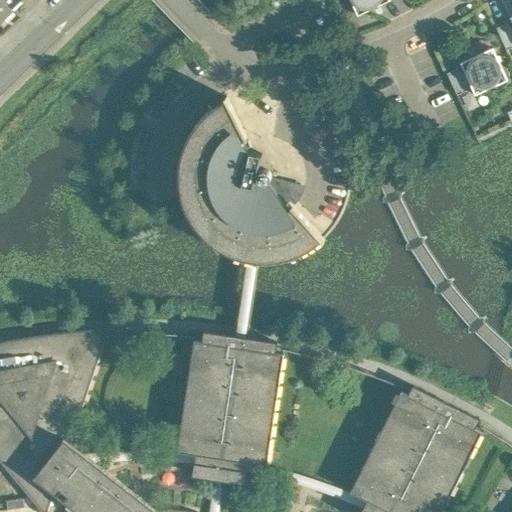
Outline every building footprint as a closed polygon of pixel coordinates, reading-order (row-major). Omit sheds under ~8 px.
[(11,9),(2,0),(0,0),(0,23),(14,10),(12,8),(11,9)] [(20,0),(2,0),(11,9),(12,8),(20,0)] [(350,0),(358,16),(391,0),(390,0),(350,0)] [(507,22),(496,28),(506,50),(511,47),(511,16),(510,17),(511,21),(511,26),(510,27),(507,22)] [(458,68),(447,73),(457,95),(468,90),(466,85),(470,83),(476,95),(491,88),(499,88),(503,86),(506,84),(508,82),(509,78),(509,75),(509,73),(508,70),(506,68),(504,66),(501,64),(493,48),(461,62),(464,71),(460,73),(458,68)] [(326,240),(324,238),(293,205),(289,209),(265,185),(270,180),(271,179),(272,177),(272,176),(272,174),(271,173),(271,171),(269,170),(268,169),(266,169),(264,169),(262,169),(261,170),(261,171),(260,172),(259,173),(258,173),(262,153),(247,151),(243,142),(248,139),(227,96),(225,97),(226,99),(221,102),(217,105),(213,107),(208,111),(206,113),(202,117),(199,120),(197,123),(194,127),(192,131),(189,135),(187,140),(185,144),(184,148),(183,152),(181,157),(181,161),(180,164),(180,169),(179,172),(179,178),(180,181),(180,186),(180,190),(181,193),(182,196),(183,199),(184,205),(186,208),(187,211),(189,215),(191,218),(193,221),(194,224),(198,230),(203,234),(207,239),(212,243),(216,246),(218,248),(223,251),(228,253),(232,255),(236,256),(243,259),(249,260),(256,261),(262,262),(269,262),(277,261),(282,260),(290,258),(297,256),(302,253),(307,251),(313,247),(318,243),(322,240),(324,241),(326,240)] [(71,443),(107,334),(109,328),(90,329),(73,331),(56,333),(36,335),(22,338),(6,341),(0,341),(0,460),(42,511),(47,511),(57,486),(71,443)] [(267,465),(284,354),(276,352),(278,342),(204,331),(202,341),(195,340),(178,452),(196,454),(193,476),(246,484),(249,463),(267,465)] [(442,511),(482,432),(475,428),(480,419),(413,385),(409,395),(401,391),(351,492),(367,500),(361,511),(442,511)] [(159,511),(94,461),(71,443),(57,486),(69,495),(64,501),(78,511),(159,511)]
